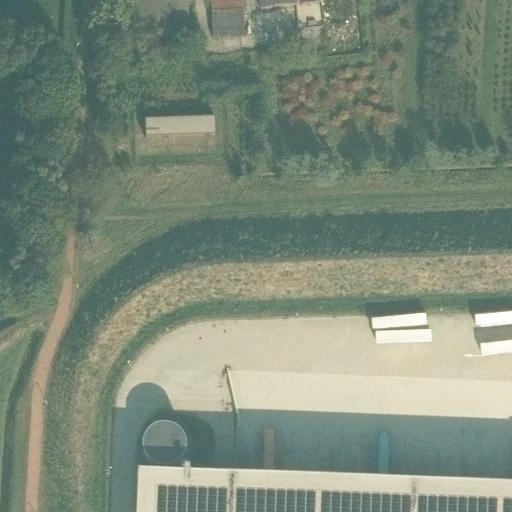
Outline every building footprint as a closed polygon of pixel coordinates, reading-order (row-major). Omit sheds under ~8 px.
[(135,0),(139,33),(188,27),(184,0),(135,0)] [(243,38),(242,0),(211,0),(213,39),(243,38)] [(257,0),(259,10),(296,6),(295,0),(257,0)] [(214,115),(144,119),(145,137),(215,133),(214,115)] [(511,511),(511,481),(143,467),(140,511),(511,511)]
